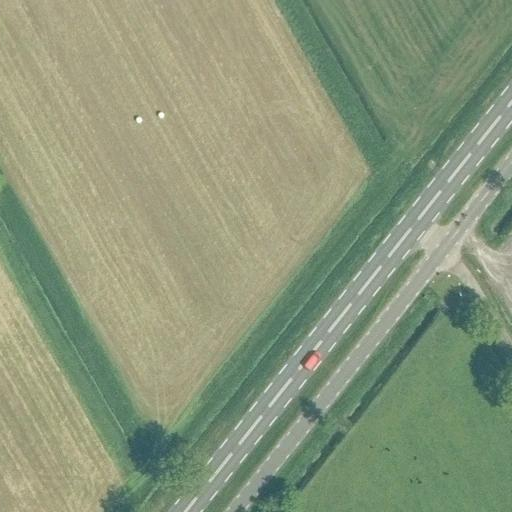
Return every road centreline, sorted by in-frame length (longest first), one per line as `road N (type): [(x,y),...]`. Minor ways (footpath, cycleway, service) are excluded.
road 1 (primary): [(184,511),(412,225)]
road 2 (unclassified): [(234,511),(442,250)]
road 3 (primary): [(412,225),(511,102)]
